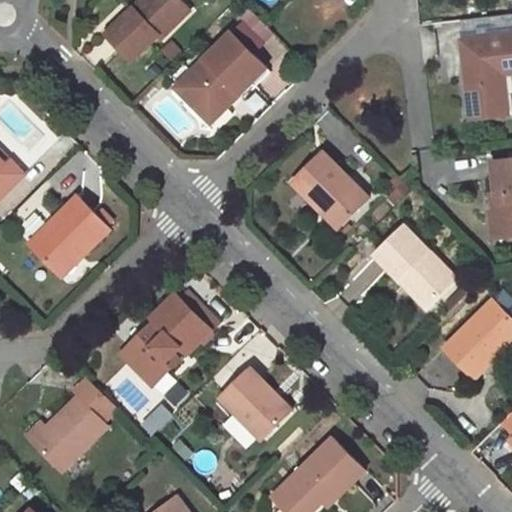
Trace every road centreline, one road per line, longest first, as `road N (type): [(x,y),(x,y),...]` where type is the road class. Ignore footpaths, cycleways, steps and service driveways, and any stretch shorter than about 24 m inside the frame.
road 1 (residential): [(196,205),(450,466)]
road 2 (residential): [(196,205),(394,8)]
road 3 (residential): [(5,12),(57,56),(196,205)]
road 4 (residential): [(196,205),(74,333),(54,344),(0,350)]
road 5 (residential): [(394,8),(415,147)]
